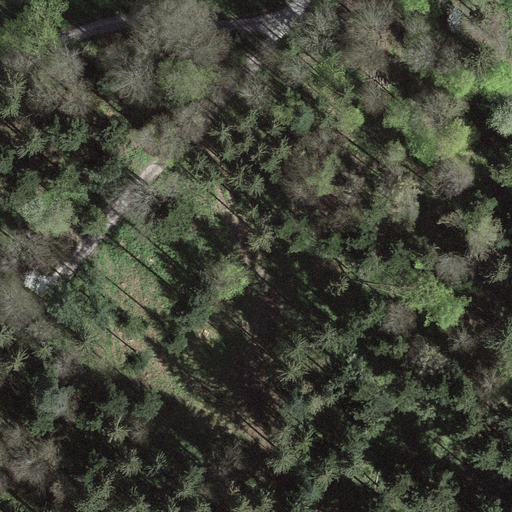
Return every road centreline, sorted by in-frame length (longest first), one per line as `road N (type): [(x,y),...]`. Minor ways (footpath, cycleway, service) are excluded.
road 1 (track): [(0,346),(290,17)]
road 2 (track): [(290,17),(104,24),(0,73)]
